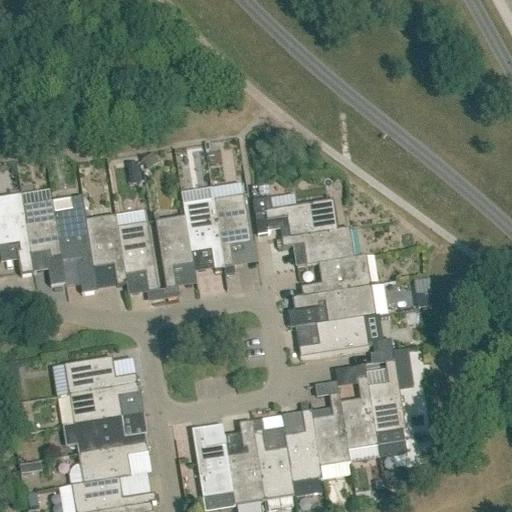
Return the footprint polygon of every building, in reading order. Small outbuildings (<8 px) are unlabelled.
[(24,210),(24,209),(22,198),(0,201),(0,250),(19,248),(20,254),(17,254),(21,280),(35,277),(32,258),(31,258),(24,210)] [(214,204),(224,272),(233,271),(230,250),(251,247),(244,199),(214,204)] [(86,224),(87,224),(83,200),(53,205),(55,217),(62,265),(63,265),(82,262),(83,268),(81,268),(78,272),(82,298),(98,295),(94,272),(86,224)] [(269,224),(287,222),(290,241),(290,242),(338,234),(338,233),(333,203),(272,214),(270,202),(253,204),(255,217),(258,239),(269,237),(269,235),(270,235),(269,224)] [(215,274),(224,272),(214,204),(183,209),(185,221),(191,257),(192,257),(211,254),(215,274)] [(67,288),(63,265),(62,265),(55,217),(53,205),(24,209),(24,210),(31,258),(32,258),(51,255),(52,261),(47,262),(52,290),(67,288)] [(118,231),(116,219),(87,224),(86,224),(94,272),(114,269),(117,289),(127,288),(126,279),(125,279),(118,231)] [(194,269),(192,257),(191,257),(185,221),(155,225),(166,294),(177,292),(173,272),(194,269)] [(125,279),(126,279),(145,276),(148,297),(159,295),(148,226),(118,231),(125,279)] [(355,262),(355,261),(350,231),(338,233),(338,234),(290,242),(290,241),(282,242),(283,253),(303,250),(306,270),(319,268),(355,262)] [(303,301),(371,289),(367,259),(355,261),(355,262),(319,268),(322,288),(301,291),(303,300),(303,301)] [(364,321),(376,320),(371,289),(303,301),(303,300),(292,302),(294,315),(319,312),(318,308),(324,307),(327,327),(364,321)] [(369,351),(364,321),(327,327),(316,329),(319,349),(299,352),(301,362),(369,351)] [(391,344),(372,347),(374,358),(392,356),(391,344)] [(409,354),(394,357),(395,365),(399,390),(414,388),(409,354)] [(69,399),(137,388),(136,379),(116,382),(112,361),(64,369),(69,399)] [(4,367),(6,381),(19,379),(17,365),(4,367)] [(388,387),(368,390),(367,390),(375,438),(376,438),(406,433),(399,390),(395,365),(385,366),(388,387)] [(367,390),(368,390),(367,382),(357,383),(360,403),(341,406),(340,407),(348,455),(378,449),(376,438),(375,438),(367,390)] [(74,429),(122,421),(119,401),(139,398),(137,388),(69,399),(74,429)] [(340,407),(341,406),(339,398),(329,400),(332,420),(313,423),(312,423),(320,471),(321,471),(350,466),(348,455),(340,407)] [(294,488),(323,483),(321,471),(320,471),(312,423),(313,423),(312,415),(302,416),(305,437),(284,440),(286,452),(287,452),(293,488),(294,488)] [(78,458),(147,447),(146,438),(126,441),(122,421),(74,429),(64,430),(67,451),(77,449),(78,458)] [(235,509),(264,504),(253,436),(254,436),(253,425),(239,427),(243,453),(246,452),(247,458),(228,461),(227,461),(233,497),(232,498),(235,509)] [(227,461),(228,461),(226,449),(205,452),(202,432),(192,434),(203,502),(232,498),(233,497),(227,461)] [(253,436),(264,504),(295,499),(294,488),(293,488),(287,452),(286,452),(284,440),(283,432),(254,436),(253,436)] [(120,482),(121,482),(132,481),(129,460),(149,457),(147,447),(78,458),(80,469),(76,469),(73,472),(71,475),(70,479),(71,489),(83,487),(84,488),(120,482)] [(383,474),(385,486),(396,484),(394,473),(383,474)] [(124,502),(121,482),(120,482),(84,488),(83,487),(71,489),(75,511),(124,511),(145,509),(145,508),(153,507),(157,506),(156,497),(124,502)]
